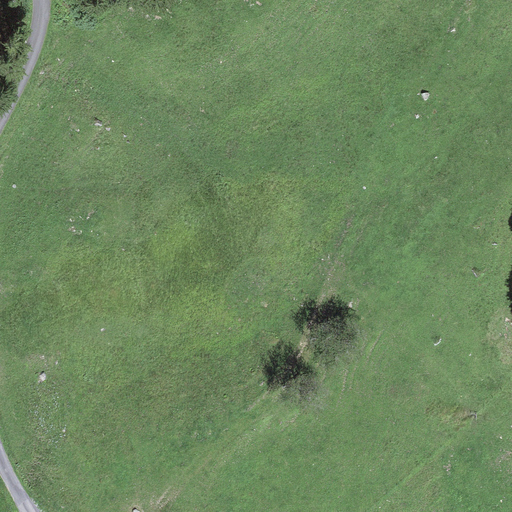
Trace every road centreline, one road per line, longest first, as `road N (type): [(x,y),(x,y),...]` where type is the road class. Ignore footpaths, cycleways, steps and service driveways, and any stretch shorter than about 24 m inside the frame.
road 1 (track): [(162,511),(183,478),(306,345),(336,267)]
road 2 (track): [(336,267),(460,0)]
road 3 (unclassified): [(0,117),(28,58),(38,0)]
